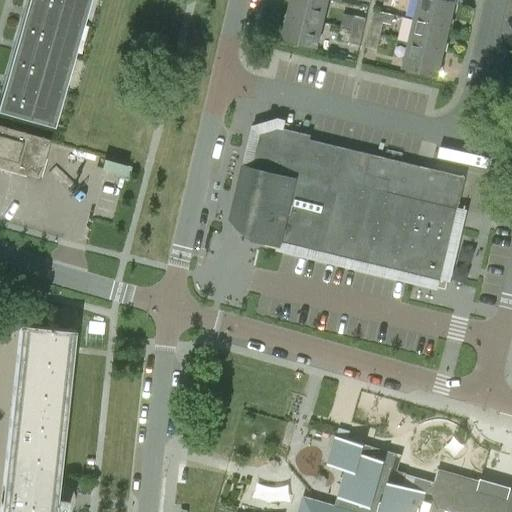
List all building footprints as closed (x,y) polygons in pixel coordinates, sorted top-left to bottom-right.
[(25,0),(1,84),(0,87),(0,110),(51,125),(86,0),(25,0)] [(290,0),(287,15),(323,23),(328,0),(290,0)] [(455,3),(440,0),(417,0),(413,19),(448,27),(449,27),(455,3)] [(323,23),(287,15),(281,39),(317,47),(323,23)] [(366,18),(354,16),(351,29),(362,32),(366,18)] [(449,27),(448,27),(413,19),(408,43),(444,51),(449,27)] [(383,22),(372,20),(369,34),(380,36),(383,22)] [(348,43),(359,45),(362,32),(351,29),(348,43)] [(365,47),(377,50),(380,36),(369,34),(365,47)] [(444,51),(408,43),(402,67),(438,75),(444,51)] [(46,141),(0,127),(0,165),(36,176),(46,141)] [(457,209),(465,177),(424,167),(417,165),(309,139),(310,135),(301,133),(292,131),(277,127),(260,133),(238,222),(245,228),(252,235),(415,274),(428,277),(440,280),(448,249),(452,232),(453,226),(457,209)] [(69,329),(25,325),(6,495),(4,511),(66,511),(68,501),(70,484),(52,482),(66,353),(67,347),(69,329)] [(220,508),(219,511),(511,511),(511,491),(508,491),(495,487),(481,483),(438,470),(435,481),(392,469),(397,454),(373,447),(368,445),(336,436),(327,465),(346,470),(338,498),(340,498),(338,507),(336,506),(320,502),(301,511),(232,511),(220,508)]
